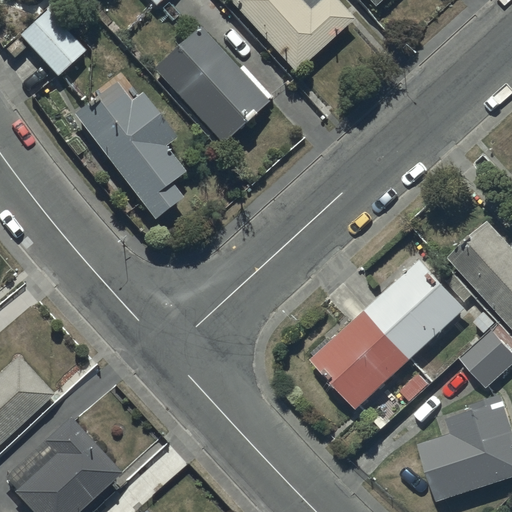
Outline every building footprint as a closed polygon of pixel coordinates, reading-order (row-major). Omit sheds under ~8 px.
[(353,16),(338,0),(230,0),(296,70),(353,16)] [(46,6),(19,32),(5,46),(14,56),(27,44),(56,74),(85,46),(46,6)] [(199,24),(152,66),(219,141),(270,96),(242,63),(237,67),(199,24)] [(130,100),(115,81),(73,113),(154,217),(183,194),(170,178),(184,167),(164,142),(175,133),(142,91),(130,100)] [(511,242),(490,217),(448,254),(511,323),(511,242)] [(422,255),(314,356),(359,404),(456,314),(461,319),(472,309),(464,301),(474,291),(457,272),(446,282),(422,255)] [(496,321),(485,309),(474,319),(486,332),(461,355),(488,385),(511,363),(511,334),(498,319),(496,321)] [(0,368),(0,440),(53,389),(17,352),(0,368)] [(490,402),(448,415),(453,430),(422,440),(440,498),(511,475),(511,419),(503,390),(488,395),(490,402)] [(73,511),(120,470),(68,414),(4,474),(14,486),(12,488),(34,511),(73,511)]
